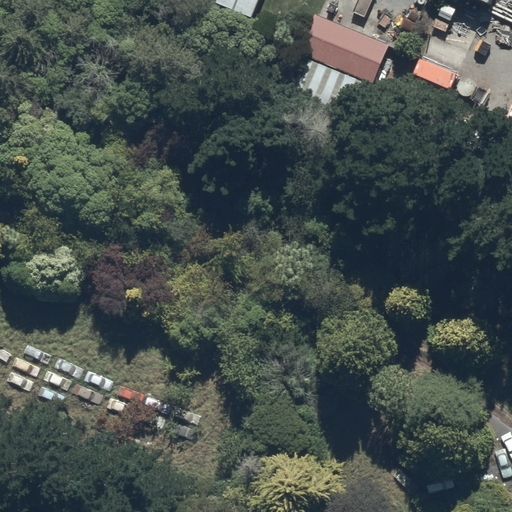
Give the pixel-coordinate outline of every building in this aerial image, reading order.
[(257,0),(218,0),(216,5),(251,18),(257,0)] [(458,84),(491,0),(452,0),(447,12),(443,10),(425,34),(420,69),(458,84)] [(385,48),(317,19),(303,52),(371,81),(385,48)] [(396,99),(304,59),(294,83),(386,122),(396,99)] [(511,125),(500,153),(511,158),(511,125)] [(504,133),(492,127),(476,165),(485,170),(489,161),(492,162),(504,133)] [(483,141),(461,131),(453,149),(474,159),(483,141)]
